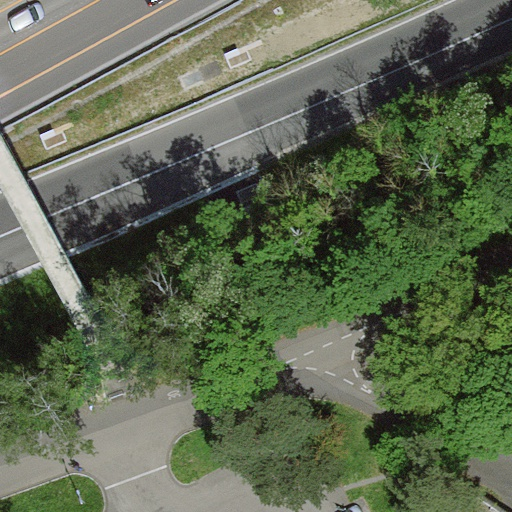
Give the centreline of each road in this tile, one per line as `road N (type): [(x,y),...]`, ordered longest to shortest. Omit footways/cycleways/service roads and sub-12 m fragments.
road 1 (motorway): [(0,215),(507,0)]
road 2 (residential): [(330,358),(0,464)]
road 3 (residential): [(330,358),(350,386),(444,435),(511,449)]
road 4 (residential): [(511,263),(374,326),(330,358)]
